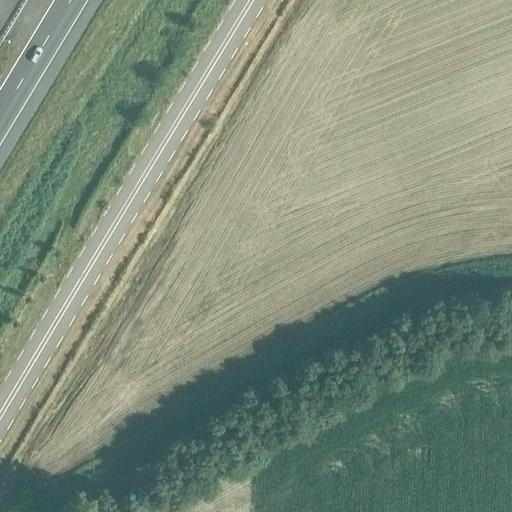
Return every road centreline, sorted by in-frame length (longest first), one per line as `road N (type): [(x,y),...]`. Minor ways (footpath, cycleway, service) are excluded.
road 1 (secondary): [(0,414),(250,0)]
road 2 (motorway): [(0,125),(76,0)]
